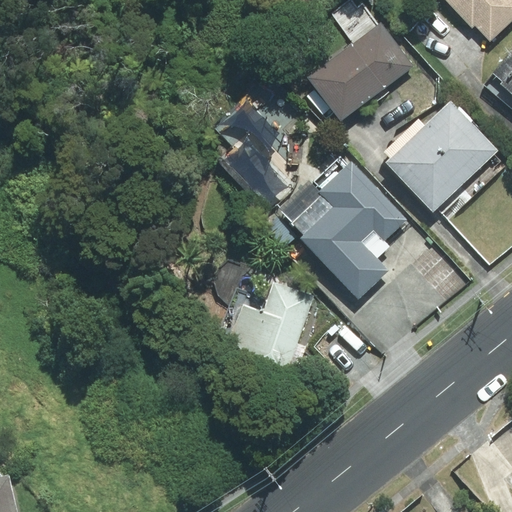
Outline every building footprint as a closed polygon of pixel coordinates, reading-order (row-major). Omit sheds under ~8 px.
[(354,43),(308,78),(341,120),(413,66),(381,23),(378,25),(362,4),(358,8),(351,0),(348,0),(331,13),(354,43)] [(511,0),(447,0),(472,27),(476,23),(490,39),(511,19),(511,0)] [(511,53),(485,85),(511,108),(511,53)] [(289,141),(249,99),(212,135),(227,150),(216,161),(268,214),(290,193),(264,165),(289,141)] [(455,214),(506,166),(494,154),(498,150),(471,122),(473,120),(460,106),(459,108),(451,100),(424,126),(418,120),(384,152),(390,158),(385,162),(433,212),(437,208),(442,214),(448,208),(455,214)] [(301,238),(359,299),(388,271),(376,258),(389,246),(384,241),(407,219),(352,161),(348,165),(340,157),(312,184),(309,180),(279,208),(304,235),(301,238)] [(283,248),(297,236),(278,216),(265,227),(283,248)] [(231,334),(242,358),(246,359),(242,371),(292,385),(305,346),(297,344),(313,296),(275,282),(263,312),(243,305),(231,334)] [(0,476),(0,511),(17,511),(9,475),(0,476)]
